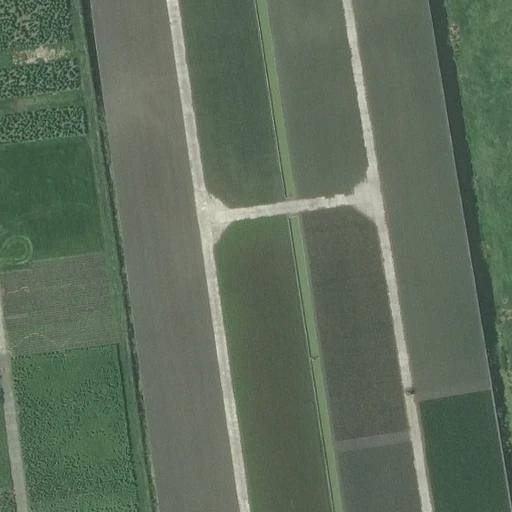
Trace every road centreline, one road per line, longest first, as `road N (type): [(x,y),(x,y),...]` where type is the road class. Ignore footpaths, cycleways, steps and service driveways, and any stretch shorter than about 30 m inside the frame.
road 1 (track): [(346,0),(423,511)]
road 2 (track): [(243,511),(171,0)]
road 3 (track): [(201,219),(375,197)]
road 4 (track): [(21,511),(0,339)]
